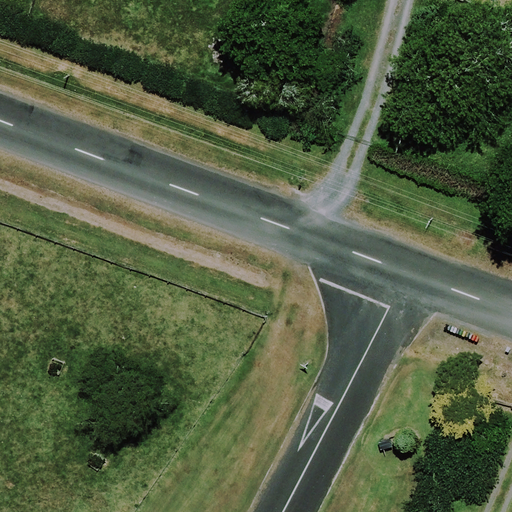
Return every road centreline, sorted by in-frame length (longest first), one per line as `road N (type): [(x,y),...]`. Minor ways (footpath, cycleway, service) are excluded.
road 1 (residential): [(0,123),(406,273)]
road 2 (residential): [(281,511),(406,273)]
